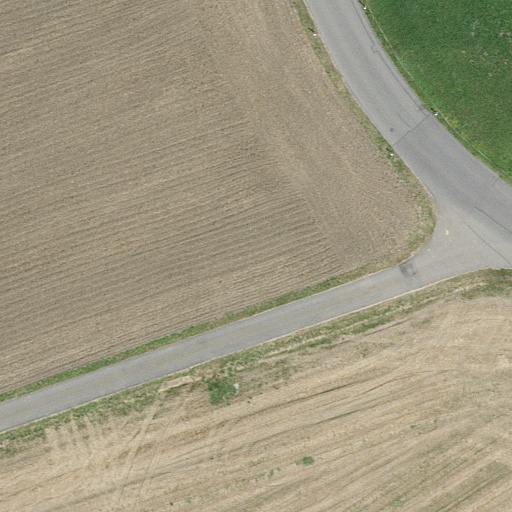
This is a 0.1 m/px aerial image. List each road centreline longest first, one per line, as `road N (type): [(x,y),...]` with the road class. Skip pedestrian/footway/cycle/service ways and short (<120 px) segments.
road 1 (track): [(0,414),(433,260),(501,218)]
road 2 (tertiary): [(511,223),(463,188),(352,56),(329,0)]
